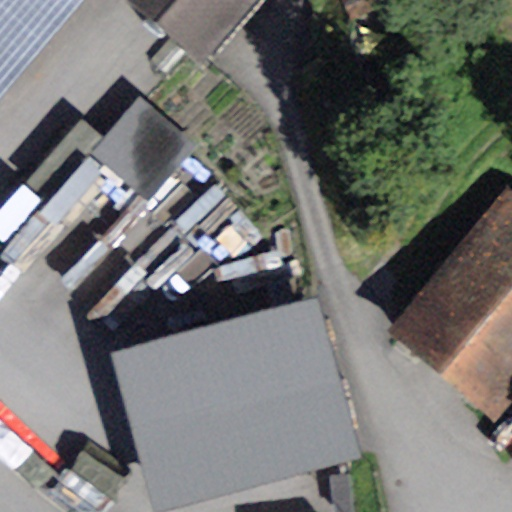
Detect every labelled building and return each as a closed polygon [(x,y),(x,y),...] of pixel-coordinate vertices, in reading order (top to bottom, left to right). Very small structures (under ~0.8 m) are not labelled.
[(0,0),(0,97),(83,0),(0,0)] [(252,0),(133,0),(201,59),(252,0)] [(195,146),(138,97),(89,153),(146,202),(195,146)] [(511,191),(506,187),(385,332),(493,420),(511,397),(511,191)] [(315,295),(108,350),(152,511),(359,455),(315,295)]
